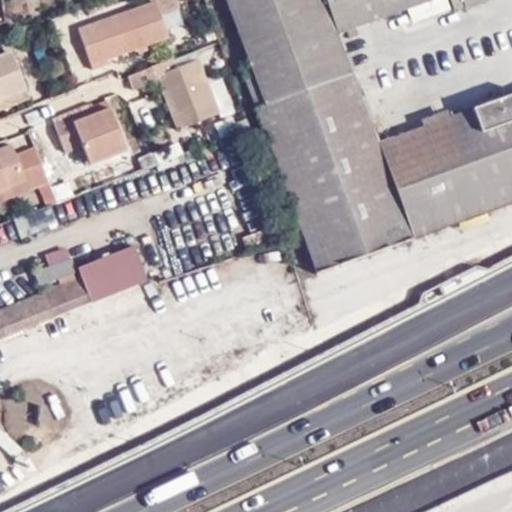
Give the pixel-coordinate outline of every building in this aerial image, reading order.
[(173,0),(157,0),(155,1),(161,16),(177,10),(173,0)] [(240,66),(252,100),(347,62),(348,61),(337,34),(324,0),(225,0),(248,64),(240,66)] [(324,0),(337,34),(385,16),(379,0),(324,0)] [(379,0),(385,16),(429,0),(462,0),(465,7),(485,0),(379,0)] [(161,16),(155,1),(78,29),(93,69),(108,64),(106,58),(168,37),(161,16)] [(30,32),(27,25),(15,29),(18,36),(30,32)] [(0,55),(0,98),(23,90),(10,52),(0,55)] [(175,129),(218,113),(204,79),(198,59),(175,67),(172,58),(127,76),(132,89),(157,79),(175,129)] [(347,62),(252,100),(315,273),(511,202),(511,96),(379,145),(348,61),(347,62)] [(204,79),(218,113),(231,108),(219,76),(204,79)] [(0,108),(26,100),(23,90),(0,98),(0,108)] [(107,156),(122,151),(125,149),(105,100),(91,106),(94,113),(72,121),(80,144),(88,164),(107,156)] [(94,113),(91,106),(52,121),(63,151),(80,144),(72,121),(94,113)] [(0,149),(0,201),(46,184),(33,150),(16,156),(11,145),(0,149)] [(171,157),(167,147),(138,158),(141,168),(171,157)] [(126,160),(122,151),(107,156),(110,167),(126,160)] [(50,207),(13,218),(19,237),(56,226),(50,207)] [(132,248),(76,270),(90,305),(146,282),(132,248)] [(40,295),(0,311),(0,331),(6,330),(9,337),(88,305),(77,280),(40,295)] [(0,340),(9,337),(6,330),(0,331),(0,340)]
